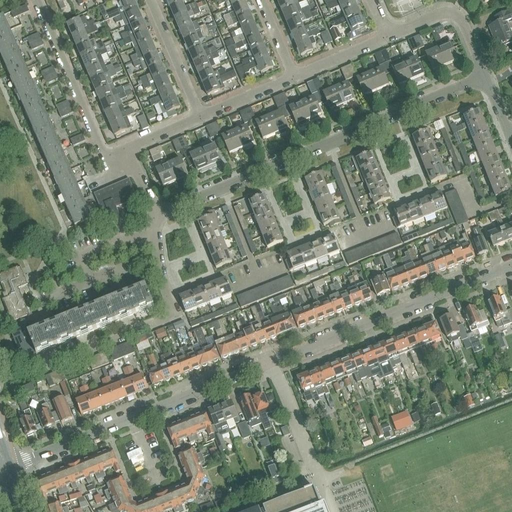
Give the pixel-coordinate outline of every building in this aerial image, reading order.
[(63,0),(56,0),(58,3),(58,2),(61,10),(65,8),(62,1),(63,0)] [(107,14),(103,16),(105,22),(114,18),(138,8),(135,3),(137,2),(137,1),(137,0),(119,0),(120,2),(123,8),(107,14)] [(243,0),(217,0),(219,6),(226,3),(228,9),(233,7),(245,1),(243,0)] [(282,12),(299,5),(297,0),(279,0),(278,1),(282,12)] [(354,0),(339,0),(327,6),(329,11),(341,6),(343,12),(357,6),(354,0)] [(235,12),(224,17),(226,22),(249,12),(245,1),(233,7),(235,12)] [(182,2),(169,7),(174,18),(186,13),(198,8),(197,5),(196,2),(185,7),(182,2)] [(485,13),(491,9),(488,4),(482,7),(485,13)] [(287,23),(311,13),(308,7),(302,10),(299,5),(282,12),(287,23)] [(15,11),(18,17),(30,12),(27,6),(15,11)] [(336,27),(343,25),(348,22),(348,23),(362,17),(357,6),(343,12),(346,17),(341,19),(328,24),(330,30),(332,30),(337,28),(336,27)] [(138,8),(114,18),(116,24),(123,21),(125,27),(142,19),(138,8)] [(186,13),(174,18),(179,29),(191,24),(189,18),(201,14),(198,8),(186,13)] [(511,10),(496,17),(499,23),(490,27),(493,34),(494,33),(499,46),(501,46),(502,48),(503,48),(502,45),(511,41),(511,30),(510,29),(509,29),(507,23),(511,20),(511,10)] [(249,12),(226,22),(228,28),(234,26),(234,25),(239,23),(242,29),(254,23),(249,12)] [(292,34),(304,29),(301,23),(313,18),(311,13),(287,23),(292,34)] [(19,49),(11,32),(4,15),(0,17),(0,50),(0,51),(0,50),(0,53),(1,57),(19,49)] [(85,17),(67,25),(72,36),(95,26),(94,22),(93,21),(88,23),(85,17)] [(362,17),(348,23),(348,22),(343,25),(344,27),(349,37),(350,41),(362,36),(360,31),(367,28),(368,27),(369,25),(367,21),(365,20),(364,21),(362,17)] [(127,32),(121,35),(124,40),(147,30),(142,19),(125,27),(127,32)] [(104,22),(95,26),(97,29),(97,30),(106,27),(105,26),(104,22)] [(191,24),(179,29),(184,40),(201,33),(199,27),(197,22),(191,24)] [(236,38),(233,39),(236,45),(259,34),(254,23),(242,29),(244,34),(239,36),(236,38)] [(205,24),(199,27),(201,33),(208,30),(206,27),(205,24)] [(95,26),(72,36),(76,47),(89,42),(86,36),(91,34),(98,31),(97,30),(97,29),(95,26)] [(443,26),(431,31),(434,36),(438,34),(445,31),(443,26)] [(297,45),(313,37),(320,35),(318,29),(311,32),(309,27),(304,29),(292,34),(297,45)] [(337,28),(332,30),(330,30),(335,41),(341,39),(337,28)] [(147,30),(124,40),(126,46),(132,43),(134,49),(152,41),(147,30)] [(201,33),(184,40),(188,52),(201,46),(199,40),(210,35),(209,32),(208,30),(201,33)] [(332,43),(328,32),(321,34),(326,45),(332,43)] [(259,34),(236,45),(238,50),(244,47),(250,45),(252,50),(264,45),(259,35),(259,34)] [(414,38),(419,50),(424,47),(419,36),(414,38)] [(313,37),(297,45),(301,56),(313,51),(311,46),(316,44),(313,37)] [(419,50),(414,38),(409,41),(413,52),(419,50)] [(89,42),(76,47),(81,58),(93,53),(105,48),(104,45),(103,42),(97,45),(94,39),(89,42)] [(232,39),(225,42),(227,48),(235,45),(232,39)] [(137,54),(131,57),(133,62),(156,52),(152,41),(134,49),(137,54)] [(439,49),(446,66),(458,60),(451,44),(439,49)] [(235,45),(227,48),(229,53),(235,51),(238,50),(236,45),(235,45)] [(249,58),(242,61),(245,67),(269,57),(264,45),(252,50),(255,57),(250,59),(249,58)] [(201,46),(188,52),(193,63),(217,52),(215,47),(203,52),(201,46)] [(93,53),(81,58),(86,69),(104,61),(101,56),(107,53),(105,48),(93,53)] [(33,83),(26,66),(19,49),(1,57),(4,62),(5,61),(8,67),(6,68),(11,79),(12,78),(15,84),(14,85),(16,90),(33,83)] [(445,66),(446,66),(439,49),(427,54),(434,71),(435,70),(436,71),(438,72),(445,69),(446,67),(445,66)] [(400,85),(412,80),(405,63),(394,68),(386,50),(381,53),(389,70),(393,68),(394,70),(393,70),(394,74),(395,74),(400,85)] [(156,52),(133,62),(135,68),(142,65),(144,71),(149,69),(161,63),(156,52)] [(217,52),(193,63),(198,74),(212,68),(216,66),(213,60),(218,58),(219,58),(217,52)] [(381,53),(375,55),(381,69),(370,74),(377,91),(389,86),(385,76),(390,74),(389,70),(381,53)] [(245,67),(237,70),(242,81),(247,79),(245,74),(249,73),(250,71),(259,67),(262,73),(274,68),(269,57),(245,67)] [(405,63),(412,80),(424,75),(417,58),(405,63)] [(104,61),(86,69),(91,80),(114,70),(113,67),(112,65),(106,67),(104,61)] [(151,74),(140,79),(141,81),(142,84),(166,74),(161,63),(149,69),(151,74)] [(347,67),(352,78),(357,76),(352,65),(347,67)] [(352,78),(347,67),(342,69),(346,81),(352,78)] [(212,68),(198,74),(203,85),(227,74),(224,69),(214,73),(212,68)] [(114,70),(91,80),(95,91),(108,86),(113,84),(110,78),(117,75),(116,74),(114,70)] [(227,74),(203,85),(207,95),(211,94),(215,92),(219,90),(225,88),(223,84),(227,82),(237,78),(234,71),(227,74)] [(166,74),(142,84),(145,90),(151,87),(153,93),(158,91),(171,85),(166,74)] [(377,91),(370,74),(358,79),(365,96),(377,91)] [(343,105),(335,87),(324,91),(324,90),(323,90),(319,79),(313,81),(323,103),(328,101),(331,110),(334,109),(334,110),(336,111),(345,108),(344,105),(343,105)] [(313,81),(308,84),(314,98),(302,103),(310,120),(322,115),(318,106),(323,103),(313,81)] [(343,105),(344,105),(355,100),(347,81),(335,87),(343,105)] [(21,102),(23,107),(26,112),(27,112),(30,118),(28,119),(31,124),(48,117),(33,83),(16,90),(18,95),(19,95),(22,101),(21,102)] [(108,86),(95,91),(100,102),(124,92),(122,87),(120,87),(115,89),(113,84),(108,86)] [(160,96),(149,101),(152,106),(158,104),(175,96),(171,85),(158,91),(160,96)] [(124,92),(100,102),(105,113),(117,108),(122,106),(120,100),(126,97),(124,92)] [(310,120),(302,103),(291,108),(285,94),(279,96),(289,118),(294,116),(297,125),(300,124),(300,125),(302,126),(309,123),(310,121),(309,120),(310,120)] [(175,96),(158,104),(163,115),(166,114),(169,119),(177,116),(175,110),(180,108),(175,96)] [(269,117),(276,134),(277,136),(278,136),(286,133),(286,131),(286,130),(288,129),(284,120),(289,118),(279,96),(274,98),(279,110),(279,109),(281,112),(269,117)] [(117,108),(105,113),(109,124),(127,117),(130,115),(133,114),(131,109),(124,111),(122,106),(117,108)] [(276,134),(269,117),(257,122),(251,108),(245,110),(250,121),(250,122),(251,121),(254,129),(259,128),(264,139),(276,134)] [(245,110),(239,113),(244,124),(250,121),(245,110)] [(462,125),(462,126),(464,130),(469,128),(469,129),(485,122),(480,111),(464,117),(467,123),(462,125)] [(153,113),(147,116),(149,121),(156,118),(153,113)] [(340,114),(330,117),(333,126),(343,123),(340,114)] [(144,116),(138,118),(143,130),(149,128),(149,127),(144,116)] [(36,136),(38,141),(40,146),(42,146),(44,152),(43,152),(45,158),(62,150),(48,117),(31,124),(33,129),(34,129),(37,135),(36,136)] [(127,117),(109,124),(114,135),(132,128),(129,122),(127,117)] [(211,125),(216,136),(221,134),(217,122),(211,125)] [(474,140),(489,134),(485,122),(469,129),(474,140)] [(451,126),(450,126),(454,134),(458,133),(464,130),(462,126),(457,128),(456,128),(455,124),(451,126)] [(216,136),(211,125),(206,127),(210,138),(216,136)] [(242,148),(254,143),(247,126),(234,131),(242,148)] [(242,148),(234,131),(222,136),(229,154),(242,148)] [(418,149),(434,143),(429,131),(413,137),(418,149)] [(478,152),(494,145),(489,134),(474,140),(478,152)] [(210,169),(202,150),(192,154),(190,149),(188,148),(183,137),(177,139),(182,150),(182,151),(189,167),(194,165),(197,172),(199,171),(199,172),(201,173),(210,169)] [(177,153),(182,151),(182,150),(177,139),(172,141),(177,153)] [(422,160),(438,154),(434,143),(418,149),(422,160)] [(210,169),(219,165),(220,163),(220,162),(221,161),(214,145),(202,150),(210,169)] [(483,163),(498,157),(494,145),(478,152),(483,163)] [(162,158),(160,153),(163,152),(160,146),(149,151),(153,162),(162,158)] [(50,169),(53,175),(55,180),(56,179),(59,186),(57,186),(60,192),(77,184),(62,150),(45,158),(47,163),(49,162),(52,169),(50,169)] [(360,172),(361,171),(377,165),(372,153),(364,156),(363,153),(353,157),(359,172),(360,172)] [(427,172),(443,166),(438,154),(422,160),(427,172)] [(487,175),(503,168),(498,157),(483,163),(487,175)] [(168,164),(175,181),(188,176),(180,159),(168,164)] [(163,186),(175,181),(168,164),(156,169),(163,186)] [(377,165),(361,171),(360,172),(364,183),(366,183),(382,177),(377,165)] [(443,166),(427,172),(431,184),(447,177),(443,166)] [(492,186),(507,180),(503,168),(487,175),(492,186)] [(310,190),(310,191),(326,185),(323,179),(326,178),(323,170),(315,174),(316,176),(306,180),(307,184),(306,185),(308,191),(310,190)] [(371,194),(386,188),(382,177),(366,183),(371,194)] [(122,181),(127,193),(134,190),(129,178),(122,181)] [(492,186),(494,193),(491,194),(493,199),(496,197),(496,198),(511,192),(507,180),(492,186)] [(122,195),(125,194),(127,193),(122,181),(117,184),(122,195)] [(92,218),(84,201),(77,184),(60,192),(62,197),(63,196),(66,202),(65,203),(69,214),(71,213),(74,219),(72,220),(75,226),(92,218)] [(111,186),(116,198),(122,195),(117,184),(111,186)] [(326,185),(310,191),(315,203),(330,196),(326,185)] [(105,188),(111,200),(116,198),(111,186),(105,188)] [(100,191),(101,195),(103,199),(105,203),(111,200),(105,188),(100,191)] [(391,200),(386,188),(371,194),(375,205),(371,206),(373,211),(387,206),(385,202),(391,200)] [(456,190),(445,194),(448,200),(458,196),(456,190)] [(429,198),(436,214),(448,209),(441,193),(429,198)] [(125,194),(122,195),(116,198),(111,200),(105,203),(104,203),(106,207),(108,211),(113,222),(121,219),(116,207),(128,202),(125,194)] [(254,214),(270,208),(265,196),(250,202),(254,214)] [(330,196),(315,203),(319,214),(335,208),(330,196)] [(458,196),(448,200),(450,205),(461,201),(458,196)] [(418,203),(424,218),(436,214),(429,198),(418,203)] [(461,201),(450,205),(452,210),(463,206),(461,201)] [(424,218),(418,203),(407,207),(413,223),(424,218)] [(463,206),(452,210),(454,216),(465,211),(463,206)] [(408,224),(413,223),(407,207),(395,212),(397,217),(393,219),(397,229),(408,224)] [(270,208),(254,214),(259,225),(274,219),(270,208)] [(335,208),(319,214),(324,226),(330,224),(331,228),(341,224),(335,208)] [(202,234),(222,226),(221,223),(219,223),(214,211),(204,215),(205,219),(198,222),(199,226),(198,227),(198,228),(200,233),(201,234),(202,234)] [(465,211),(454,216),(456,221),(467,216),(465,211)] [(500,230),(505,243),(511,239),(511,227),(511,226),(505,228),(501,219),(498,211),(493,213),(496,221),(500,230)] [(462,225),(463,224),(467,223),(469,222),(467,216),(456,221),(458,226),(462,224),(462,225)] [(263,237),(279,230),(277,224),(274,219),(259,225),(263,237)] [(463,224),(462,225),(466,233),(471,231),(467,223),(463,224)] [(207,246),(223,239),(221,236),(225,235),(222,226),(202,234),(204,238),(203,239),(202,240),(204,244),(205,244),(206,244),(207,246)] [(505,243),(500,230),(494,232),(493,229),(487,231),(494,247),(505,243)] [(279,230),(263,237),(268,249),(284,242),(279,230)] [(480,230),(473,232),(477,242),(474,244),(478,256),(480,256),(481,257),(484,255),(484,254),(488,252),(480,230)] [(402,244),(397,233),(392,235),(396,246),(402,244)] [(457,241),(465,261),(468,260),(469,261),(471,260),(472,259),(475,257),(465,233),(462,234),(463,238),(457,241)] [(391,249),(396,246),(392,235),(386,237),(391,249)] [(322,241),(328,256),(340,251),(334,236),(322,241)] [(386,251),(391,249),(386,237),(381,239),(386,251)] [(211,257),(227,251),(223,239),(207,246),(211,257)] [(381,253),(386,251),(381,239),(376,241),(381,253)] [(311,245),(317,261),(328,256),(322,241),(311,245)] [(376,241),(371,244),(375,255),(381,253),(376,241)] [(465,261),(457,241),(448,244),(456,265),(460,264),(461,264),(464,263),(464,262),(465,261)] [(371,244),(366,246),(370,257),(375,255),(371,244)] [(446,269),(438,248),(434,250),(431,244),(427,245),(438,272),(442,271),(443,271),(445,271),(446,269)] [(456,265),(448,244),(438,248),(446,269),(449,268),(451,268),(453,268),(453,266),(456,265)] [(299,250),(305,265),(317,261),(311,245),(299,250)] [(422,261),(428,276),(431,275),(432,276),(434,275),(435,274),(438,272),(427,245),(424,247),(426,253),(421,256),(423,261),(422,261)] [(366,246),(361,248),(365,259),(370,257),(366,246)] [(360,261),(365,259),(361,248),(355,250),(360,261)] [(293,270),(305,265),(299,250),(287,255),(290,261),(286,263),(290,273),(291,272),(294,271),(293,270)] [(355,250),(350,252),(355,263),(360,261),(355,250)] [(227,251),(211,257),(216,269),(232,263),(227,251)] [(349,265),(355,263),(350,252),(345,254),(349,265)] [(405,254),(408,262),(410,266),(404,268),(410,284),(412,283),(413,283),(416,282),(416,281),(419,280),(413,265),(411,261),(408,253),(405,254)] [(401,287),(391,264),(389,257),(384,259),(388,270),(384,271),(385,273),(388,281),(392,291),(394,290),(395,291),(397,290),(398,288),(401,287)] [(422,261),(418,262),(413,265),(419,280),(423,278),(424,279),(427,278),(427,277),(428,276),(422,261)] [(391,264),(401,287),(404,286),(406,286),(408,285),(409,284),(410,284),(404,268),(399,271),(395,262),(391,264)] [(4,299),(2,300),(11,323),(29,315),(19,289),(28,285),(20,267),(0,274),(0,282),(4,293),(2,294),(4,299)] [(385,273),(371,279),(378,296),(390,291),(387,282),(388,281),(385,273)] [(353,277),(363,302),(367,301),(368,301),(370,300),(371,299),(373,298),(367,284),(361,286),(357,275),(353,277)] [(284,278),(288,289),(294,287),(290,276),(284,278)] [(353,277),(348,279),(352,290),(348,291),(354,306),(356,305),(357,306),(359,305),(360,304),(363,302),(353,277)] [(283,291),(288,289),(284,278),(279,280),(283,291)] [(225,279),(214,283),(220,299),(232,294),(225,279)] [(278,293),(283,291),(279,280),(273,282),(278,293)] [(313,284),(315,289),(324,286),(322,280),(313,284)] [(273,282),(268,284),(273,295),(278,293),(273,282)] [(214,283),(202,288),(209,304),(220,299),(214,283)] [(267,298),(273,295),(268,284),(263,286),(267,298)] [(335,287),(334,284),(330,286),(334,297),(329,299),(335,313),(338,312),(339,313),(341,312),(341,311),(345,310),(335,287)] [(335,287),(345,310),(348,308),(350,309),(352,308),(352,307),(354,306),(348,291),(342,293),(339,285),(335,287)] [(114,322),(134,315),(140,312),(140,310),(147,307),(148,309),(154,307),(145,286),(135,290),(136,292),(129,295),(128,293),(127,293),(127,291),(123,292),(124,294),(106,301),(114,322)] [(263,286),(258,288),(262,300),(267,298),(263,286)] [(202,288),(191,293),(197,308),(209,304),(202,288)] [(257,302),(262,300),(258,288),(253,290),(257,302)] [(253,290),(247,293),(252,304),(257,302),(253,290)] [(315,290),(310,292),(315,304),(311,306),(316,321),(319,320),(320,320),(323,319),(323,318),(326,317),(318,298),(315,290)] [(197,308),(191,293),(179,297),(185,313),(197,308)] [(247,293),(242,295),(247,306),(252,304),(247,293)] [(241,308),(247,306),(242,295),(237,297),(241,308)] [(301,296),(297,298),(307,324),(311,323),(313,323),(315,323),(315,321),(316,321),(311,306),(306,308),(301,296)] [(318,298),(326,317),(330,315),(331,316),(333,315),(334,314),(335,313),(329,299),(324,301),(322,297),(318,298)] [(492,302),(489,303),(499,328),(504,326),(504,327),(511,323),(511,309),(506,312),(503,303),(502,304),(500,298),(499,298),(499,297),(497,297),(494,298),(493,300),(492,301),(492,302)] [(305,325),(307,324),(297,298),(294,299),(294,300),(294,302),(295,302),(297,307),(296,307),(297,311),(293,313),(299,328),(300,327),(302,328),(304,327),(305,325)] [(75,338),(95,330),(101,328),(101,326),(108,323),(108,325),(114,322),(106,301),(96,305),(97,308),(90,311),(89,308),(88,309),(88,306),(84,308),(84,310),(67,317),(75,338)] [(275,304),(270,306),(276,319),(272,321),(271,321),(277,336),(280,335),(281,336),(283,335),(284,334),(286,333),(277,308),(276,304),(276,303),(275,304)] [(265,318),(260,305),(255,307),(268,340),(272,338),(274,339),(275,338),(276,337),(277,336),(271,321),(272,321),(270,317),(265,318)] [(257,322),(251,324),(259,344),(261,343),(263,343),(265,343),(265,341),(268,340),(255,307),(251,308),(257,322)] [(277,308),(286,333),(290,331),(292,332),(294,331),(295,329),(297,329),(291,314),(285,316),(281,307),(277,308)] [(468,312),(464,313),(473,333),(467,335),(469,339),(470,343),(475,354),(475,353),(483,350),(479,340),(481,339),(479,336),(477,331),(476,326),(482,324),(484,328),(490,325),(488,321),(484,310),(478,313),(475,307),(474,308),(474,307),(473,307),(469,308),(469,309),(469,310),(467,311),(468,312)] [(453,316),(441,321),(448,338),(449,338),(451,342),(452,343),(458,340),(459,339),(461,338),(462,341),(464,340),(468,339),(469,339),(467,335),(467,336),(463,325),(458,327),(453,316)] [(28,333),(31,341),(36,354),(62,343),(62,342),(69,339),(69,341),(75,338),(67,317),(57,321),(58,323),(51,326),(50,324),(49,324),(48,322),(45,324),(45,326),(28,333)] [(243,318),(239,320),(249,347),(253,346),(255,346),(257,346),(257,344),(259,344),(251,324),(247,326),(243,318)] [(221,320),(218,321),(231,355),(234,353),(235,354),(237,353),(238,352),(240,351),(234,336),(229,338),(221,320)] [(177,323),(173,325),(176,330),(185,326),(183,321),(177,323)] [(218,321),(208,325),(210,330),(215,328),(220,341),(215,343),(221,358),(223,358),(224,358),(226,358),(227,356),(231,355),(218,321)] [(240,334),(234,336),(240,351),(242,350),(243,351),(245,350),(246,349),(248,348),(249,347),(240,322),(236,324),(240,334)] [(429,327),(425,328),(431,343),(442,339),(436,324),(435,324),(433,324),(430,325),(429,327)] [(31,341),(28,333),(25,327),(11,333),(16,347),(31,341)] [(201,328),(197,330),(210,363),(213,362),(215,362),(217,362),(217,360),(219,359),(213,344),(208,347),(205,339),(201,328)] [(418,331),(414,333),(420,347),(431,343),(425,328),(423,328),(419,329),(418,331)] [(164,329),(155,332),(158,339),(167,336),(164,329)] [(197,330),(193,331),(198,344),(201,349),(195,352),(201,366),(202,366),(204,367),(206,366),(206,364),(210,363),(197,330)] [(404,337),(410,351),(415,365),(420,363),(415,349),(420,347),(414,333),(412,332),(409,333),(408,335),(404,337)] [(140,338),(134,341),(139,351),(150,347),(146,336),(140,338)] [(393,341),(399,356),(401,361),(402,363),(404,370),(410,367),(404,353),(410,351),(404,337),(402,336),(398,338),(397,339),(393,341)] [(387,344),(383,345),(393,369),(396,368),(395,366),(402,363),(401,361),(399,356),(393,341),(391,340),(387,342),(387,344)] [(502,340),(497,342),(500,349),(505,347),(502,340)] [(22,360),(36,355),(36,354),(31,341),(16,347),(22,360)] [(127,356),(134,353),(130,342),(123,345),(127,356)] [(116,348),(121,359),(127,356),(123,345),(116,348)] [(373,349),(384,378),(394,374),(393,369),(383,345),(380,346),(379,347),(374,349),(373,349)] [(187,347),(183,348),(191,370),(194,369),(196,370),(198,369),(199,367),(201,366),(195,352),(193,347),(188,349),(187,347)] [(109,350),(114,362),(121,359),(116,348),(109,350)] [(180,352),(174,354),(176,359),(182,374),(184,373),(185,374),(187,373),(188,372),(191,370),(183,348),(179,350),(180,352)] [(363,353),(372,377),(378,375),(380,379),(384,378),(373,349),(370,350),(368,350),(364,351),(363,353)] [(109,363),(105,352),(99,355),(103,366),(109,363)] [(168,354),(164,355),(173,378),(176,376),(178,377),(180,376),(180,375),(182,374),(176,359),(172,361),(169,353),(168,354)] [(353,357),(352,358),(358,372),(361,380),(368,377),(368,379),(372,377),(363,353),(359,355),(357,354),(354,356),(353,357)] [(98,368),(103,366),(99,355),(93,357),(98,368)] [(153,355),(148,357),(153,368),(146,371),(152,386),(154,385),(156,386),(158,385),(158,383),(163,381),(158,366),(153,355)] [(163,364),(158,366),(163,381),(165,381),(167,381),(169,381),(169,379),(173,378),(164,355),(160,357),(163,364)] [(93,357),(88,359),(92,370),(98,368),(93,357)] [(361,381),(358,372),(352,358),(349,359),(347,358),(343,360),(342,362),(347,376),(353,374),(357,383),(361,382),(361,381)] [(337,381),(347,376),(342,362),(338,363),(336,363),(332,364),(331,366),(337,381)] [(321,370),(320,370),(326,385),(337,381),(331,366),(327,367),(325,367),(322,368),(321,370)] [(64,382),(67,380),(62,369),(57,372),(61,383),(64,382)] [(310,374),(316,389),(319,397),(325,394),(326,396),(330,394),(326,385),(320,370),(317,372),(315,371),(311,373),(310,374)] [(51,374),(55,385),(60,383),(61,383),(57,372),(51,374)] [(45,376),(50,387),(55,385),(51,374),(45,376)] [(304,375),(299,378),(302,386),(301,387),(302,390),(304,391),(305,393),(304,396),(306,400),(313,397),(314,400),(316,404),(321,402),(319,397),(316,389),(310,374),(306,376),(304,375)] [(143,375),(136,378),(131,380),(136,393),(148,389),(143,375)] [(108,377),(105,379),(108,385),(109,389),(114,402),(125,398),(120,384),(115,386),(114,382),(111,383),(109,377),(108,377)] [(195,380),(198,391),(205,390),(202,379),(195,380)] [(136,393),(131,380),(120,384),(125,398),(136,393)] [(61,383),(60,383),(66,397),(69,395),(64,382),(61,383)] [(32,385),(28,386),(21,389),(24,396),(34,392),(32,385)] [(114,402),(109,389),(98,393),(103,406),(114,402)] [(256,396),(252,397),(257,411),(260,418),(262,424),(265,430),(271,428),(266,415),(271,413),(264,394),(263,393),(261,393),(261,392),(255,395),(256,396)] [(98,393),(87,397),(92,411),(103,406),(98,393)] [(244,398),(239,400),(245,415),(248,423),(253,421),(255,427),(262,424),(260,418),(257,411),(252,397),(251,395),(250,395),(249,394),(248,395),(243,397),(244,398)] [(66,397),(64,397),(68,408),(73,406),(69,395),(66,397)] [(470,395),(465,398),(469,407),(474,405),(470,395)] [(68,408),(64,397),(53,402),(60,421),(61,423),(73,419),(68,408)] [(92,411),(87,397),(76,402),(81,415),(92,411)] [(25,399),(18,401),(21,408),(27,405),(25,399)] [(44,411),(38,414),(44,429),(45,429),(46,429),(49,428),(50,426),(55,424),(55,423),(60,421),(53,402),(47,404),(43,406),(42,406),(44,411)] [(239,423),(237,418),(231,403),(226,405),(223,405),(221,407),(229,428),(229,429),(234,427),(235,425),(239,423)] [(437,404),(431,406),(436,416),(440,414),(437,404)] [(231,433),(229,429),(229,428),(221,407),(219,408),(216,408),(214,410),(209,412),(215,426),(215,428),(216,428),(220,437),(222,436),(231,433)] [(27,418),(20,421),(26,436),(27,436),(28,437),(33,435),(33,433),(38,431),(29,410),(24,412),(27,418)] [(421,412),(412,416),(415,423),(424,419),(421,412)] [(213,434),(211,428),(205,415),(205,413),(201,415),(196,417),(202,432),(207,431),(209,436),(213,434)] [(189,419),(186,421),(187,422),(195,441),(199,440),(197,435),(202,432),(196,417),(189,419)] [(376,417),(371,419),(379,437),(383,435),(376,417)] [(409,418),(402,421),(405,429),(412,426),(409,418)] [(177,424),(183,440),(188,438),(190,443),(195,441),(186,421),(177,424)] [(402,421),(394,424),(397,432),(405,429),(402,421)] [(246,422),(238,425),(244,439),(248,438),(251,436),(246,422)] [(183,440),(177,424),(171,427),(167,428),(176,449),(180,448),(178,442),(183,440)] [(388,424),(381,426),(384,433),(386,438),(390,436),(388,432),(391,431),(388,424)] [(215,426),(211,428),(213,434),(214,437),(215,439),(216,441),(222,439),(222,436),(220,437),(216,428),(215,428),(215,426)] [(370,438),(363,441),(365,447),(373,444),(370,438)] [(222,439),(216,441),(221,453),(226,451),(227,450),(222,439)] [(194,450),(178,457),(183,467),(186,466),(185,464),(187,463),(187,464),(203,458),(201,454),(196,456),(194,450)] [(102,454),(109,470),(114,468),(116,473),(120,472),(112,451),(102,454)] [(334,451),(322,456),(324,462),(336,457),(334,451)] [(93,458),(102,479),(105,477),(103,472),(109,470),(102,454),(93,458)] [(428,511),(410,457),(383,467),(398,511),(428,511)] [(90,477),(95,475),(97,480),(98,481),(101,479),(102,479),(93,458),(84,461),(90,477)] [(183,467),(186,475),(201,470),(202,469),(200,464),(204,462),(203,458),(187,464),(187,463),(185,464),(186,466),(183,467)] [(75,465),(81,481),(86,479),(88,484),(93,482),(90,477),(84,461),(75,465)] [(75,465),(65,469),(72,484),(71,485),(73,490),(78,488),(76,483),(81,481),(75,465)] [(60,471),(56,473),(57,474),(65,494),(69,492),(66,487),(71,485),(72,484),(65,469),(60,471)] [(278,469),(268,473),(271,481),(281,477),(278,469)] [(188,481),(187,483),(199,488),(204,477),(201,470),(186,475),(188,481)] [(47,476),(53,492),(58,490),(60,495),(65,494),(56,473),(47,476)] [(47,476),(37,480),(43,502),(47,501),(45,495),(53,492),(47,476)] [(110,490),(105,492),(106,496),(123,489),(122,488),(124,487),(125,490),(127,489),(123,479),(107,485),(110,490)] [(186,486),(181,488),(187,503),(194,500),(195,497),(197,493),(203,495),(204,490),(199,488),(187,483),(186,486)] [(131,498),(127,489),(125,490),(124,487),(122,488),(123,489),(106,496),(108,500),(113,498),(115,504),(116,504),(131,498)] [(173,491),(174,493),(171,494),(172,497),(173,496),(179,511),(180,511),(184,511),(182,506),(187,504),(187,503),(181,488),(173,491)] [(314,488),(289,498),(263,508),(264,510),(261,511),(260,509),(252,511),(328,511),(325,505),(321,506),(314,488)] [(174,511),(179,511),(173,496),(172,497),(171,494),(174,493),(173,491),(162,495),(169,511),(174,509),(174,511)] [(162,495),(154,499),(155,500),(153,502),(153,504),(155,503),(158,511),(166,511),(169,511),(162,495)] [(236,496),(215,503),(217,509),(238,501),(236,496)] [(84,498),(79,499),(81,508),(89,507),(84,498)] [(131,511),(135,504),(133,503),(131,498),(116,504),(119,511),(121,511),(131,511)] [(154,499),(143,503),(146,511),(158,511),(155,503),(153,504),(153,502),(155,500),(154,499)] [(379,511),(377,502),(369,505),(371,511),(379,511)] [(138,505),(135,504),(131,511),(146,511),(143,503),(138,505)] [(212,503),(201,507),(202,511),(208,511),(215,509),(212,503)]
